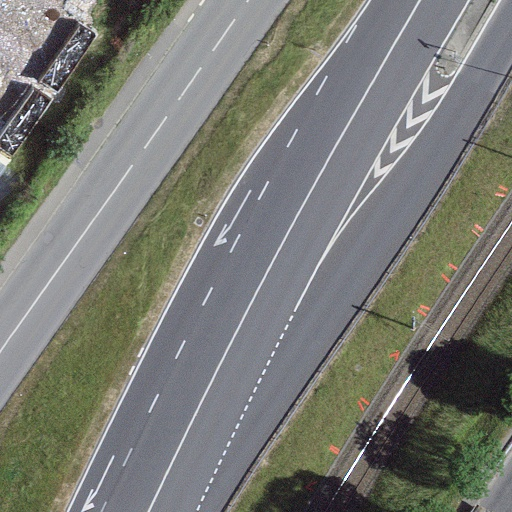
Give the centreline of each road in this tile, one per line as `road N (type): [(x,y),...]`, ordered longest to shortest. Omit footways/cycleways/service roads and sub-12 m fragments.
road 1 (primary): [(150,510),(511,29)]
road 2 (primary): [(420,0),(286,238),(150,510)]
road 3 (primary): [(247,0),(0,352)]
